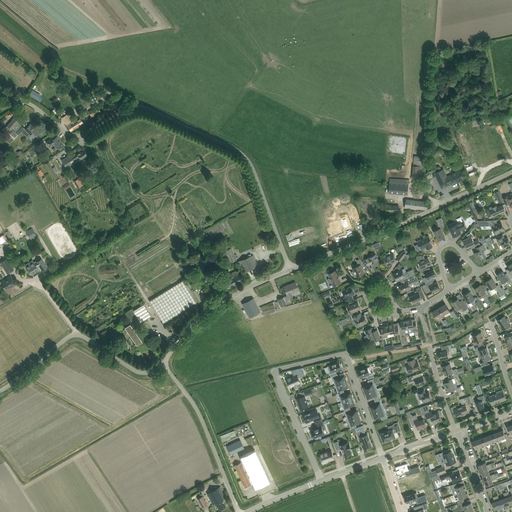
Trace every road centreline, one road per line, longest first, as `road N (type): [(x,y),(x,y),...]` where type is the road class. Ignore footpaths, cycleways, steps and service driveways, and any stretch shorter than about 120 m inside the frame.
road 1 (unclassified): [(291,269),(247,157),(146,106),(73,137),(0,89)]
road 2 (residential): [(383,458),(344,354),(278,368),(321,480)]
road 3 (unclassified): [(291,269),(511,172)]
road 4 (unclassified): [(0,393),(72,337),(86,337),(137,371),(165,367)]
road 5 (unclassified): [(243,511),(195,406),(165,367)]
road 6 (unclassified): [(165,367),(212,307),(291,269)]
road 7 (residential): [(454,431),(420,308)]
